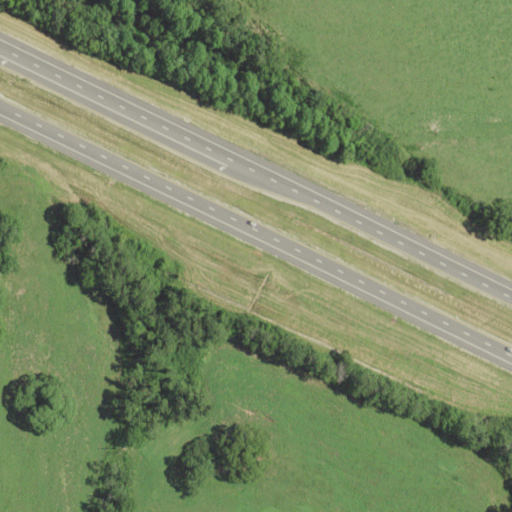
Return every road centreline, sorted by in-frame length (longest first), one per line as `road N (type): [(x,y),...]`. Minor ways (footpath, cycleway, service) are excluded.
road 1 (trunk): [(0,107),(511,357)]
road 2 (trunk): [(511,299),(0,50)]
